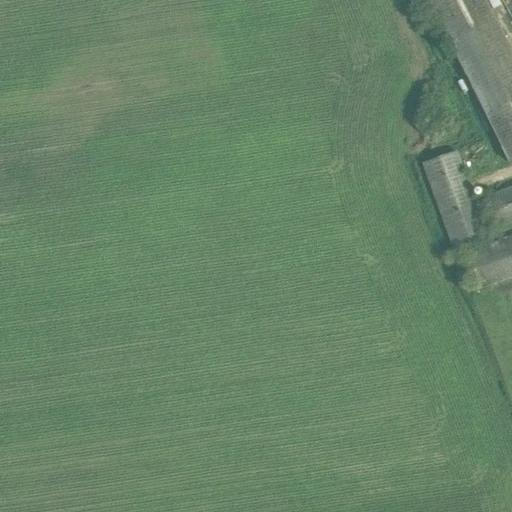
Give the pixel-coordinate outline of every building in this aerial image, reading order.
[(511,55),(484,0),(426,0),(508,163),(511,161),(511,55)] [(0,107),(226,81),(217,9),(0,34),(0,107)] [(456,154),(422,167),(453,251),(488,238),(456,154)] [(511,187),(482,198),(494,230),(511,223),(511,187)] [(511,236),(463,254),(477,291),(511,278),(511,236)]
